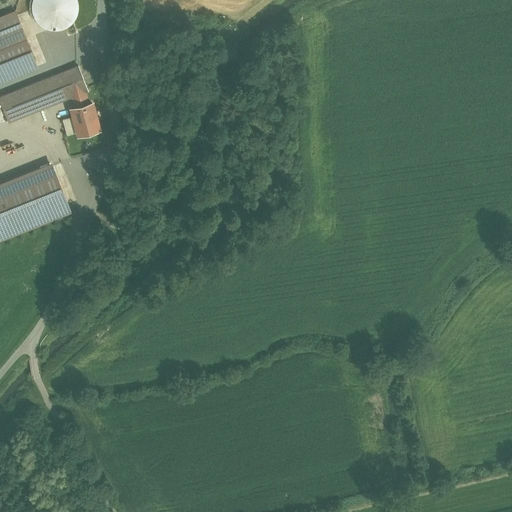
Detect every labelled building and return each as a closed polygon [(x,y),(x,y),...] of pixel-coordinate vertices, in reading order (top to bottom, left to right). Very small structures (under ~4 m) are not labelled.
[(25,0),(22,4),(52,35),(80,8),(73,0),(25,0)] [(13,38),(0,43),(0,46),(8,64),(8,65),(17,61),(22,59),(13,38)] [(8,64),(0,67),(0,87),(15,82),(19,80),(24,78),(17,61),(8,65),(8,64)] [(78,65),(22,87),(19,80),(15,82),(17,89),(0,95),(0,98),(9,121),(73,95),(85,91),(88,89),(78,65)] [(85,91),(73,95),(76,107),(88,104),(85,91)] [(76,107),(73,108),(79,132),(99,127),(94,111),(93,111),(91,104),(92,103),(88,104),(76,107)] [(47,127),(28,132),(45,197),(64,192),(47,127)]
